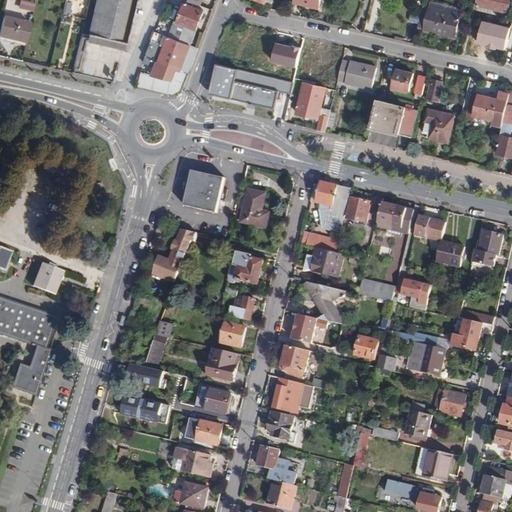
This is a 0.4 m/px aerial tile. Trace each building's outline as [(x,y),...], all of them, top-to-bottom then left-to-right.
[(18,8),(33,12),(35,4),(20,0),(18,8)] [(94,0),(86,36),(87,36),(108,41),(124,44),(134,0),(94,0)] [(295,0),(295,3),(319,8),(321,0),(295,0)] [(508,13),(511,0),(476,0),(476,6),(508,13)] [(66,2),(63,13),(69,14),(72,3),(66,2)] [(169,37),(191,45),(203,11),(184,4),(177,24),(174,23),(169,37)] [(457,38),(462,14),(429,6),(423,30),(457,38)] [(0,29),(0,38),(25,44),(30,24),(3,18),(0,29)] [(500,37),(508,39),(511,26),(503,24),(500,37)] [(181,71),(191,45),(169,37),(155,32),(144,59),(156,63),(150,79),(174,88),(181,71)] [(266,63),(270,43),(248,37),(243,57),(266,63)] [(294,81),(302,49),(288,46),(280,78),(294,81)] [(338,79),(338,81),(372,89),(377,67),(343,59),(338,79)] [(280,82),(218,68),(212,94),(254,103),(274,108),(280,82)] [(410,92),(414,73),(397,69),(393,88),(410,92)] [(421,99),(427,77),(420,75),(415,97),(421,99)] [(439,101),(443,82),(432,79),(427,98),(439,101)] [(316,130),(326,132),(334,98),(329,96),(326,108),(321,107),(325,89),(312,86),(294,81),(292,93),(290,101),(298,103),(297,113),(319,119),(316,130)] [(497,153),(511,156),(511,136),(511,137),(511,130),(511,86),(511,87),(510,93),(503,127),(497,153)] [(493,125),(503,127),(510,93),(501,91),(498,99),(473,93),(467,118),(474,119),(475,116),(493,121),(493,125)] [(371,127),(413,137),(419,109),(377,99),(371,127)] [(430,138),(449,143),(455,115),(429,109),(425,128),(432,129),(430,138)] [(208,176),(192,173),(184,206),(218,214),(226,180),(208,176)] [(345,222),(353,189),(331,184),(323,182),(318,204),(322,204),(321,208),(320,208),(323,228),(339,232),(341,222),(345,222)] [(266,194),(249,190),(242,222),(266,228),(269,217),(261,216),(266,194)] [(352,198),(348,218),(368,223),(373,203),(352,198)] [(403,228),(408,209),(385,203),(379,228),(388,230),(389,225),(403,228)] [(443,242),(448,223),(420,216),(416,235),(443,242)] [(160,224),(157,232),(165,235),(168,227),(160,224)] [(198,234),(182,230),(177,241),(174,240),(170,250),(173,251),(169,259),(159,255),(153,277),(175,285),(192,242),(196,243),(198,234)] [(480,252),(476,251),(474,263),(495,268),(497,256),(500,256),(505,236),(485,231),(480,252)] [(337,253),(340,241),(310,234),(308,246),(317,249),(337,253)] [(466,247),(443,242),(438,262),(462,268),(466,247)] [(0,268),(3,270),(11,251),(0,246),(0,268)] [(340,277),(345,255),(337,253),(317,249),(315,257),(312,256),(308,263),(307,268),(311,273),(314,271),(340,277)] [(248,272),(252,257),(253,254),(238,251),(235,265),(233,265),(229,280),(230,283),(233,284),(236,283),(237,280),(234,279),(236,270),(248,272)] [(266,261),(252,257),(248,272),(236,270),(234,279),(237,280),(260,285),(266,261)] [(53,295),(61,272),(55,269),(56,265),(48,262),(46,266),(41,264),(31,286),(53,295)] [(360,295),(393,303),(396,293),(397,287),(364,280),(360,295)] [(412,307),(427,310),(433,286),(407,280),(403,295),(413,298),(412,307)] [(331,322),(345,326),(331,302),(348,292),(310,283),(308,285),(325,315),(319,319),(331,322)] [(237,296),(238,290),(227,288),(226,294),(237,296)] [(396,293),(393,303),(399,304),(402,294),(396,293)] [(230,316),(251,321),(256,300),(246,297),(243,309),(232,306),(230,316)] [(0,333),(37,346),(47,317),(0,300),(0,333)] [(484,324),(493,326),(495,317),(469,311),(463,310),(460,319),(466,320),(484,324)] [(298,315),(292,339),(313,344),(318,328),(329,331),(331,322),(319,319),(298,315)] [(54,319),(47,317),(37,346),(28,370),(21,390),(34,394),(49,350),(44,348),(54,319)] [(462,336),(481,340),(484,324),(466,320),(462,336)] [(160,321),(156,335),(170,338),(174,324),(160,321)] [(227,323),(222,343),(243,348),(248,328),(227,323)] [(417,334),(415,343),(448,350),(450,342),(417,334)] [(478,351),(481,340),(462,336),(455,334),(452,345),(478,351)] [(361,336),(356,356),(376,360),(381,340),(361,336)] [(155,370),(156,370),(165,344),(153,341),(145,365),(145,367),(155,370)] [(441,377),(448,350),(415,343),(409,370),(441,377)] [(307,372),(312,352),(311,352),(289,347),(288,347),(283,366),(285,367),(284,371),(292,373),(292,374),(304,377),(306,371),(307,372)] [(235,365),(238,354),(215,349),(208,376),(236,382),(239,366),(235,365)] [(397,360),(381,356),(378,369),(395,373),(397,360)] [(165,372),(130,364),(127,378),(126,381),(164,390),(166,380),(163,380),(165,372)] [(12,387),(21,390),(28,370),(19,367),(12,387)] [(311,386),(280,379),(273,408),(298,413),(301,400),(307,401),(311,386)] [(313,387),(329,390),(331,383),(315,379),(313,387)] [(201,387),(196,407),(228,415),(233,394),(201,387)] [(435,410),(462,417),(468,395),(440,388),(435,410)] [(115,409),(114,413),(166,425),(171,407),(118,395),(115,409)] [(511,398),(510,398),(509,397),(507,405),(506,405),(501,424),(511,426),(511,398)] [(428,440),(434,415),(412,410),(406,434),(428,440)] [(272,435),(290,440),(295,418),(273,413),(269,429),(273,430),(272,435)] [(225,426),(191,418),(187,438),(220,446),(225,426)] [(375,427),(373,436),(398,442),(400,433),(375,427)] [(511,432),(500,429),(497,444),(502,445),(501,448),(511,450),(511,432)] [(354,466),(362,468),(370,435),(362,433),(354,466)] [(281,450),(262,446),(258,465),(272,468),(270,479),(274,480),(294,485),(299,465),(279,460),(281,450)] [(121,448),(117,461),(124,463),(127,450),(121,448)] [(448,482),(454,455),(423,448),(416,475),(448,482)] [(208,477),(211,464),(213,456),(188,449),(183,471),(208,477)] [(339,496),(347,499),(354,466),(346,463),(339,496)] [(487,477),(483,494),(503,499),(506,484),(511,485),(511,466),(508,465),(507,472),(491,468),(489,477),(487,477)] [(414,485),(389,478),(385,490),(411,497),(414,485)] [(292,510),(298,486),(294,485),(274,480),(271,492),(273,493),(270,505),(292,510)] [(187,482),(185,491),(178,490),(175,502),(205,509),(210,488),(187,482)] [(426,488),(420,509),(430,511),(440,511),(444,497),(438,496),(439,493),(435,492),(436,490),(426,488)] [(109,492),(102,511),(111,511),(117,494),(109,492)] [(483,502),(480,511),(492,511),(494,505),(483,502)]
